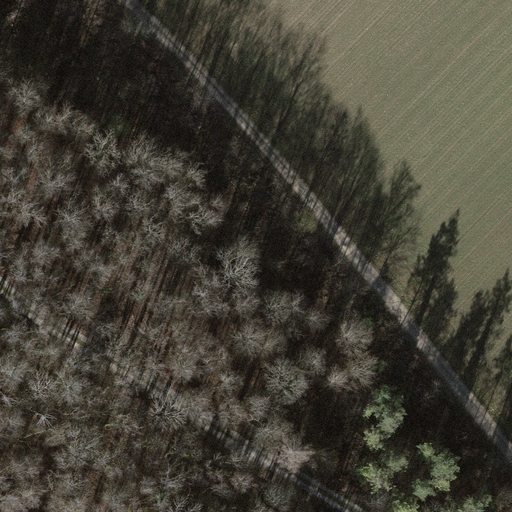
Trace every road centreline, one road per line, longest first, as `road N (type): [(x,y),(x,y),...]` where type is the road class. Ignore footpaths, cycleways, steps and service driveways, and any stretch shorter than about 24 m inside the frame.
road 1 (track): [(511,462),(111,0)]
road 2 (track): [(347,511),(247,455),(0,285)]
